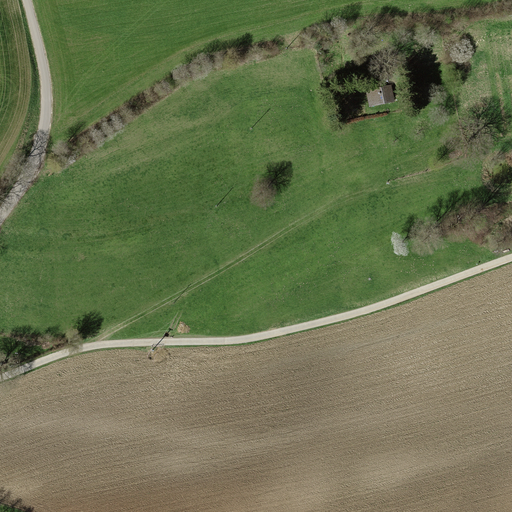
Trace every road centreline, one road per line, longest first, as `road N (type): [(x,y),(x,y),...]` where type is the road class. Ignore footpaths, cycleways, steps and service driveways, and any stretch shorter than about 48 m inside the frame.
road 1 (track): [(0,377),(79,347),(249,338),(342,317),(511,257)]
road 2 (track): [(79,347),(379,184)]
road 3 (unclassified): [(26,0),(46,113),(28,172),(0,216)]
